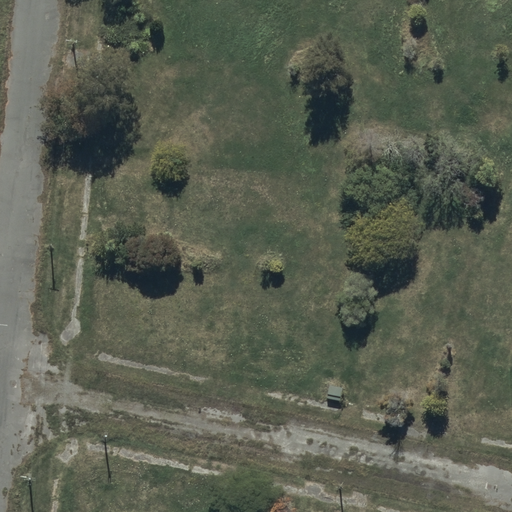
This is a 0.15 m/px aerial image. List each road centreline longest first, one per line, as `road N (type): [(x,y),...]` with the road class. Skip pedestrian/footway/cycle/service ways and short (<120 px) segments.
road 1 (track): [(49,0),(6,511)]
road 2 (track): [(16,373),(511,486)]
